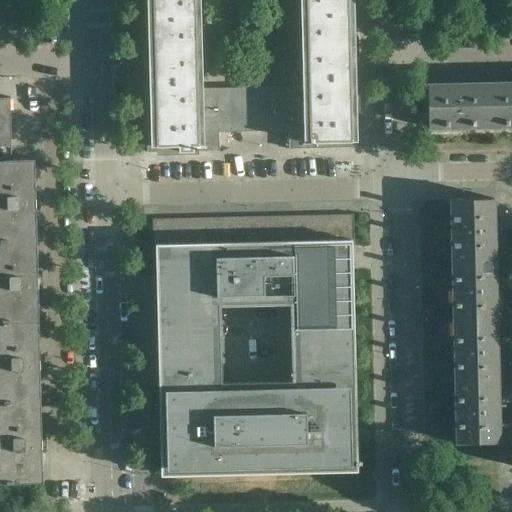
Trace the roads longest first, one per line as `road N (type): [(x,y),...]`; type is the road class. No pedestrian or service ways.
road 1 (residential): [(407,511),(400,193)]
road 2 (residential): [(111,511),(106,199)]
road 3 (residential): [(400,193),(106,199)]
road 4 (residential): [(106,199),(103,66)]
road 5 (residential): [(400,193),(401,60)]
